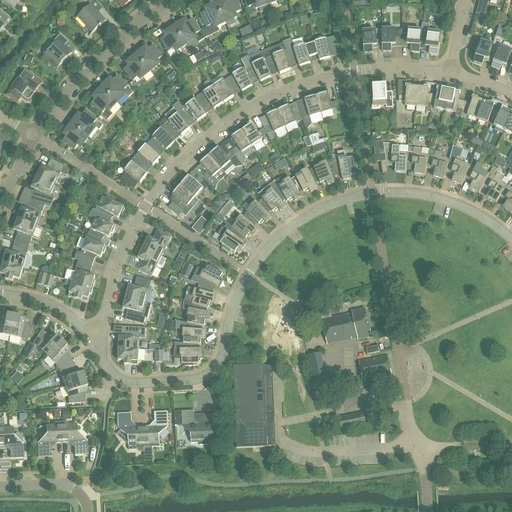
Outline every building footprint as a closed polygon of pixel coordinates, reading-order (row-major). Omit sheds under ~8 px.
[(2,0),(14,10),(18,1),(18,0),(2,0)] [(216,4),(226,23),(237,17),(235,14),(240,12),(234,0),(232,0),(224,4),(222,1),(216,4)] [(245,9),(248,16),(256,12),(255,9),(267,5),(265,0),(245,0),(248,8),(245,9)] [(207,28),(204,30),(208,38),(219,32),(217,27),(226,23),(216,4),(210,7),(212,10),(201,15),(207,28)] [(77,17),(92,34),(106,21),(91,5),(77,17)] [(476,14),(484,16),(486,8),(478,6),(476,14)] [(430,55),(437,56),(439,43),(442,43),(443,36),(440,36),(441,33),(428,31),(429,24),(431,9),(425,8),(423,24),(422,24),(421,30),(420,46),(431,48),(430,55)] [(0,28),(4,24),(9,18),(0,10),(0,28)] [(250,22),(254,32),(263,29),(259,19),(250,22)] [(181,24),(175,27),(187,45),(197,38),(200,43),(205,39),(208,38),(204,30),(200,32),(192,20),(183,27),(181,24)] [(162,40),(169,52),(174,49),(176,52),(187,45),(175,27),(169,31),(171,34),(162,40)] [(401,45),(402,30),(395,30),(395,29),(383,29),(383,33),(383,45),(383,53),(391,52),(391,45),(401,45)] [(419,54),(420,46),(421,30),(409,29),(409,30),(402,30),(401,45),(412,46),(412,53),(419,54)] [(383,45),(383,33),(376,33),(375,30),(363,31),(363,34),(361,34),(361,41),(364,41),(365,54),(373,54),(372,46),(383,45)] [(43,57),(57,69),(72,53),(64,47),(69,42),(61,35),(53,43),(55,45),(43,57)] [(494,62),(500,47),(503,38),(495,36),(493,45),(481,41),(480,44),(478,43),(476,50),(478,50),(474,63),(482,65),(484,59),(494,62)] [(305,45),(293,49),(298,65),(299,67),(311,64),(310,62),(319,59),(315,43),(313,37),(307,38),(308,46),(305,46),(305,45)] [(315,43),(319,59),(319,62),(331,59),(331,57),(341,54),(337,37),(315,43)] [(287,52),(273,58),(278,72),(279,74),(291,70),(290,68),(298,65),(293,49),(290,40),(283,42),(287,52)] [(137,56),(150,72),(160,64),(157,61),(162,57),(153,47),(144,54),(142,51),(137,56)] [(511,68),(511,54),(511,51),(500,47),(494,62),(492,68),(499,71),(502,64),(511,68)] [(249,59),(259,81),(260,83),(271,77),(271,76),(278,72),(273,58),(269,49),(250,59),(249,59)] [(222,58),(218,52),(213,55),(217,61),(222,58)] [(34,58),(27,55),(24,60),(31,63),(34,58)] [(125,70),(134,81),(138,77),(141,80),(150,72),(137,56),(131,60),(134,63),(125,70)] [(233,76),(241,90),(242,92),(253,86),(252,85),(259,81),(249,59),(250,59),(248,56),(241,60),(246,70),(244,71),(243,69),(232,75),(233,76)] [(173,69),(166,75),(170,80),(177,75),(173,69)] [(43,83),(25,70),(11,88),(12,89),(7,96),(18,103),(22,98),(27,102),(31,102),(36,95),(34,94),(43,83)] [(214,87),(224,103),(234,97),(233,95),(241,90),(233,76),(225,82),(224,80),(214,87)] [(102,88),(117,103),(126,94),(130,98),(134,93),(117,78),(109,86),(107,83),(102,88)] [(195,99),(195,100),(205,113),(212,109),(213,110),(224,103),(214,87),(210,80),(205,83),(204,87),(207,91),(195,99)] [(372,93),(373,109),(379,109),(379,106),(386,106),(386,108),(393,108),(392,95),(386,95),(386,86),(374,87),(374,93),(372,93)] [(416,107),(418,87),(407,86),(406,95),(399,95),(399,102),(405,102),(405,106),(416,107)] [(418,87),(416,107),(426,108),(426,112),(430,113),(431,105),(433,95),(428,94),(429,88),(418,87)] [(102,114),(109,120),(113,115),(109,112),(117,103),(102,88),(97,93),(100,96),(92,104),(102,114)] [(445,111),(449,91),(438,89),(437,95),(433,95),(431,105),(435,106),(434,109),(445,111)] [(461,117),(464,104),(458,103),(460,93),(449,91),(445,111),(456,113),(455,116),(461,117)] [(328,93),(316,97),(321,115),(333,111),(333,109),(338,107),(337,102),(331,104),(328,93)] [(308,110),(300,113),(303,120),(304,120),(307,130),(311,125),(310,118),(321,115),(316,97),(304,100),(308,110)] [(477,120),(484,101),(473,97),(470,106),(464,104),(461,117),(466,119),(467,117),(477,120)] [(173,108),(189,126),(196,121),(197,123),(207,115),(205,113),(195,100),(185,107),(186,108),(184,110),(179,102),(173,107),(173,108)] [(484,101),(477,120),(488,124),(491,125),(492,122),(496,112),(492,111),(494,105),(484,101)] [(289,106),(278,111),(286,128),(297,123),(303,120),(300,113),(293,116),(289,106)] [(162,129),(161,129),(173,141),(180,135),(181,137),(191,129),(189,126),(173,108),(165,115),(167,118),(166,119),(165,119),(158,125),(162,129)] [(494,126),(504,131),(511,114),(511,112),(503,108),(500,114),(496,112),(492,122),(491,125),(494,126)] [(264,129),(267,135),(270,141),(271,141),(272,140),(273,139),(273,138),(274,137),(274,135),(275,134),(274,133),(286,128),(278,111),(267,116),(271,126),(264,129)] [(72,125),(89,137),(96,127),(100,130),(103,126),(85,112),(79,121),(76,119),(72,125)] [(242,131),(252,147),(262,140),(261,138),(267,135),(264,129),(258,133),(252,124),(242,131)] [(64,142),(75,150),(78,145),(81,147),(89,137),(72,125),(67,130),(70,133),(64,142)] [(147,145),(159,156),(165,150),(166,152),(175,143),(173,141),(161,129),(153,138),(154,139),(147,145)] [(230,150),(243,166),(246,159),(256,153),(252,147),(242,131),(232,138),(232,139),(237,145),(230,150)] [(326,142),(326,139),(320,140),(318,134),(309,137),(313,146),(326,142)] [(303,139),(307,148),(313,146),(309,137),(303,139)] [(406,174),(407,164),(407,153),(404,152),(404,147),(397,147),(398,144),(384,143),(385,149),(375,151),(377,162),(381,161),(386,161),(386,164),(387,164),(396,165),(395,173),(406,174)] [(133,162),(146,172),(151,166),(153,167),(161,158),(159,156),(147,145),(138,154),(139,155),(133,162)] [(453,147),(449,160),(446,171),(455,174),(452,182),(462,186),(465,177),(470,166),(462,163),(464,159),(460,158),(463,150),(453,147)] [(209,156),(226,175),(227,175),(235,168),(243,166),(230,150),(225,155),(218,148),(209,156)] [(425,176),(427,167),(429,155),(421,154),(422,149),(414,148),(414,153),(407,153),(407,164),(416,166),(414,174),(425,176)] [(333,161),(333,162),(337,176),(338,176),(338,178),(342,177),(343,181),(350,179),(349,175),(356,174),(353,157),(346,158),(345,150),(338,152),(339,160),(333,161)] [(444,180),(446,171),(449,160),(442,158),(443,153),(436,151),(435,156),(429,155),(427,167),(435,169),(433,177),(444,180)] [(210,185),(209,186),(215,191),(217,183),(226,175),(209,156),(200,164),(201,165),(206,171),(201,176),(210,185)] [(279,162),(283,168),(289,165),(286,158),(281,161),(279,162)] [(35,177),(55,186),(61,173),(67,176),(67,175),(70,176),(72,170),(65,167),(51,160),(48,166),(49,167),(48,170),(42,167),(40,171),(39,170),(35,177)] [(120,181),(132,191),(138,183),(140,184),(148,174),(146,172),(133,162),(132,162),(125,172),(126,173),(120,181)] [(320,166),(314,168),(319,182),(320,184),(326,182),(328,186),(334,183),(332,177),(337,176),(333,162),(327,164),(326,162),(320,165),(320,166)] [(479,194),(484,185),(489,175),(482,171),(484,167),(477,164),(475,168),(470,166),(465,177),(474,181),(470,189),(479,194)] [(296,177),(302,190),(303,192),(309,189),(311,193),(317,189),(315,185),(319,182),(314,168),(308,171),(307,170),(301,173),(301,174),(295,177),(296,177)] [(496,203),(501,195),(507,185),(501,181),(503,178),(497,173),(494,178),(489,175),(484,185),(491,190),(487,197),(496,203)] [(209,186),(210,185),(201,176),(196,182),(189,176),(181,186),(195,198),(203,188),(205,190),(209,186)] [(33,201),(51,208),(55,199),(50,197),(55,186),(35,177),(33,182),(34,183),(31,188),(37,191),(36,193),(33,201)] [(274,182),(278,187),(286,200),(287,202),(293,198),(295,201),(301,198),(298,193),(302,190),(296,177),(290,181),(289,179),(284,182),(281,178),(274,182)] [(241,181),(236,185),(240,190),(244,186),(241,181)] [(86,183),(83,190),(90,194),(94,187),(86,183)] [(511,214),(511,213),(511,188),(507,185),(501,195),(508,201),(503,208),(511,214)] [(169,208),(179,217),(187,207),(195,198),(181,186),(173,195),(171,198),(171,202),(173,203),(169,208)] [(267,195),(262,199),(271,211),(272,213),(278,209),(280,212),(286,207),(282,203),(286,200),(278,187),(273,191),(272,190),(266,194),(267,195)] [(95,219),(108,224),(112,215),(118,218),(121,214),(122,215),(125,208),(103,196),(96,210),(94,210),(92,211),(89,216),(95,219)] [(226,203),(220,197),(215,202),(221,208),(226,203)] [(247,213),(257,224),(259,225),(263,221),(266,223),(271,218),(267,214),(271,211),(262,199),(257,204),(256,203),(251,208),(247,213)] [(17,219),(37,227),(42,213),(45,207),(51,209),(51,208),(33,201),(29,208),(28,211),(22,208),(20,213),(19,212),(17,219)] [(62,207),(64,214),(71,212),(68,205),(62,207)] [(233,228),(245,238),(246,239),(250,234),(253,236),(258,231),(254,227),(257,224),(247,213),(242,218),(241,217),(236,222),(237,223),(233,228)] [(15,243),(29,247),(31,241),(37,227),(17,219),(15,225),(16,225),(14,230),(20,233),(19,236),(18,235),(15,242),(15,243)] [(95,219),(87,239),(99,244),(103,235),(109,238),(111,233),(112,234),(115,227),(114,227),(108,224),(95,219)] [(230,250),(235,254),(239,248),(242,250),(246,244),(243,242),(245,238),(233,228),(228,224),(224,229),(223,228),(218,234),(224,239),(221,244),(223,246),(222,247),(229,252),(230,250)] [(142,248),(162,257),(172,238),(158,231),(155,237),(156,238),(155,241),(149,238),(147,242),(145,241),(142,248)] [(74,259),(78,261),(91,265),(93,258),(95,255),(101,257),(103,253),(104,254),(107,247),(105,246),(87,239),(81,253),(77,252),(74,259)] [(2,263),(23,268),(27,254),(29,247),(15,243),(13,250),(14,250),(13,253),(6,252),(5,256),(4,255),(2,263)] [(162,257),(142,248),(139,253),(140,254),(138,259),(144,262),(139,271),(151,277),(157,267),(160,268),(162,268),(166,259),(162,257)] [(185,260),(178,257),(175,263),(182,266),(185,260)] [(77,268),(73,282),(93,288),(95,281),(94,281),(95,276),(88,275),(89,271),(91,265),(78,261),(76,268),(77,268)] [(6,280),(12,282),(13,278),(20,280),(23,268),(2,263),(1,269),(2,269),(0,274),(7,276),(6,280)] [(185,264),(181,275),(187,278),(192,267),(185,264)] [(199,285),(214,290),(216,286),(220,288),(223,282),(220,280),(223,274),(217,271),(218,270),(211,266),(210,268),(207,266),(205,271),(198,268),(191,281),(195,283),(199,285)] [(45,287),(48,275),(41,273),(38,285),(45,287)] [(45,287),(51,288),(55,277),(48,275),(45,287)] [(146,303),(150,288),(151,281),(137,277),(135,284),(133,287),(129,286),(128,291),(127,290),(125,297),(146,303)] [(68,298),(88,303),(90,294),(92,294),(93,288),(73,282),(68,298)] [(185,301),(207,308),(209,309),(211,302),(214,303),(216,296),(212,295),(214,290),(199,285),(198,291),(195,290),(188,288),(184,301),(185,301)] [(140,324),(144,325),(145,318),(148,319),(152,304),(146,303),(125,297),(123,303),(125,304),(123,309),(127,310),(128,313),(126,320),(140,324)] [(187,323),(201,326),(205,327),(206,320),(210,321),(211,314),(206,313),(207,308),(185,301),(183,309),(189,310),(188,317),(189,317),(188,323),(187,323)] [(320,308),(327,345),(357,338),(358,340),(372,337),(366,309),(352,312),(352,314),(332,318),(329,306),(320,308)] [(0,317),(0,335),(9,337),(13,316),(6,314),(6,316),(1,315),(1,318),(0,317)] [(13,316),(9,337),(20,339),(21,339),(27,341),(34,327),(24,322),(24,319),(20,319),(20,317),(13,316)] [(45,317),(42,328),(47,330),(51,319),(45,317)] [(166,331),(176,333),(178,322),(168,321),(166,331)] [(184,344),(199,345),(201,345),(201,339),(205,339),(206,332),(201,331),(201,326),(187,323),(186,330),(184,330),(183,337),(184,337),(184,344)] [(117,349),(139,350),(139,338),(145,338),(146,329),(140,328),(114,327),(114,334),(126,334),(126,338),(119,337),(119,341),(118,341),(117,349)] [(38,348),(46,356),(61,341),(56,336),(55,337),(52,334),(50,336),(41,331),(32,345),(38,348)] [(55,365),(58,370),(72,361),(67,353),(69,350),(66,347),(67,346),(61,341),(46,356),(55,365)] [(185,366),(193,366),(193,364),(199,364),(199,357),(203,357),(203,350),(199,350),(199,345),(184,344),(175,343),(175,350),(174,350),(174,358),(182,358),(182,364),(185,364),(185,366)] [(366,348),(367,355),(379,353),(378,346),(366,348)] [(138,366),(139,350),(117,349),(117,355),(119,356),(118,361),(125,361),(125,365),(138,366)] [(22,358),(27,360),(31,353),(26,351),(22,358)] [(156,351),(156,363),(164,363),(164,351),(156,351)] [(306,357),(315,400),(330,396),(321,354),(306,357)] [(359,361),(363,380),(392,374),(388,355),(359,361)] [(61,375),(64,386),(85,380),(83,373),(82,373),(80,369),(78,370),(72,361),(58,370),(61,375)] [(275,365),(233,366),(237,449),(278,447),(275,365)] [(24,379),(20,376),(14,383),(17,386),(24,379)] [(68,397),(68,404),(85,403),(84,393),(87,392),(86,387),(87,387),(85,380),(64,386),(68,397)] [(194,420),(194,411),(185,411),(185,413),(174,414),(175,426),(181,426),(191,435),(191,444),(200,443),(200,445),(216,445),(217,445),(217,424),(216,424),(200,425),(194,420)] [(152,427),(144,428),(144,448),(152,448),(160,447),(160,445),(159,436),(168,427),(168,414),(163,414),(163,412),(154,413),(155,424),(152,427)] [(339,418),(341,430),(366,425),(363,413),(339,418)] [(123,416),(118,416),(118,428),(128,437),(129,446),(129,450),(138,450),(139,452),(145,452),(144,448),(144,428),(135,428),(132,425),(131,414),(123,414),(123,416)] [(37,445),(38,458),(51,457),(51,447),(53,444),(62,444),(61,423),(55,423),(55,427),(46,427),(46,436),(37,445)] [(61,423),(62,444),(68,444),(74,446),(74,456),(88,455),(87,443),(77,434),(77,425),(67,426),(67,423),(61,423)] [(0,426),(0,447),(4,447),(10,450),(10,459),(24,459),(23,446),(13,438),(13,429),(3,430),(3,426),(0,426)] [(103,463),(107,467),(113,460),(108,456),(103,463)]
